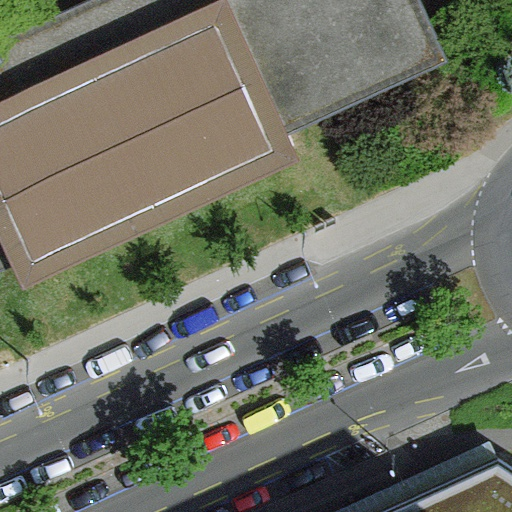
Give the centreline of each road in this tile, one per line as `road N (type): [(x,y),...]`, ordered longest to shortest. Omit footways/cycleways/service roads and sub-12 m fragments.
road 1 (tertiary): [(503,220),(0,454)]
road 2 (tertiary): [(154,511),(511,341)]
